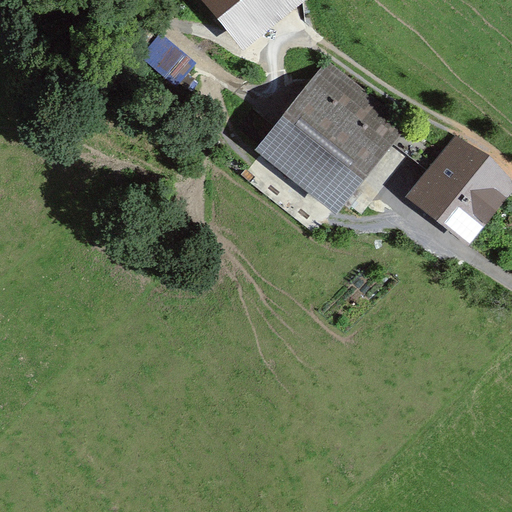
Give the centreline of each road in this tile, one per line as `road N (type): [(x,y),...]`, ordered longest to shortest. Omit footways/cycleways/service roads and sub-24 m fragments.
road 1 (track): [(511,168),(286,18)]
road 2 (track): [(511,282),(380,202)]
